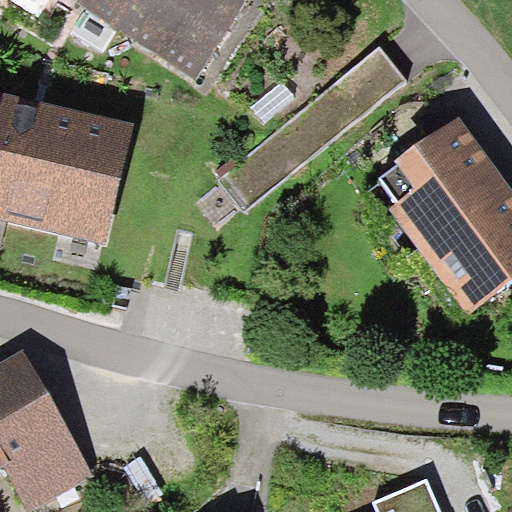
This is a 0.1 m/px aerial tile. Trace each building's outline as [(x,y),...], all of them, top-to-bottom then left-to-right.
[(244,0),(65,0),(199,78),(244,0)] [(391,51),(234,180),(261,213),(418,84),(391,51)] [(134,130),(0,99),(0,224),(107,249),(134,130)] [(405,249),(508,176),(459,109),(357,181),(405,249)] [(511,270),(511,182),(508,176),(405,249),(451,313),(511,270)] [(0,472),(13,466),(33,503),(87,474),(21,351),(0,361),(0,472)] [(377,511),(375,511),(441,511),(425,471),(370,494),(377,511)]
